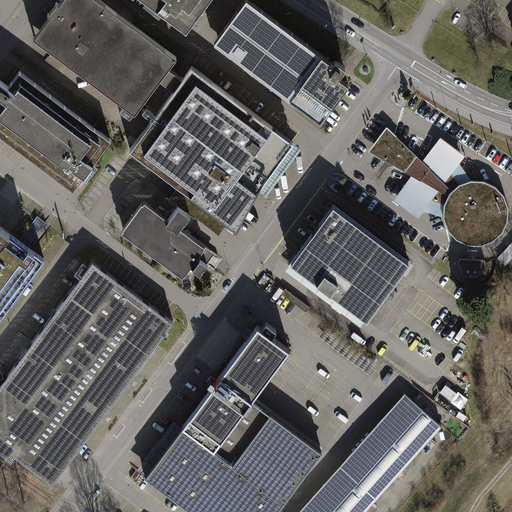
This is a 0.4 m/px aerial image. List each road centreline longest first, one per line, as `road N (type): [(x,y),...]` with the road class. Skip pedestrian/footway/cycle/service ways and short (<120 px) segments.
road 1 (residential): [(210,320),(401,57)]
road 2 (residential): [(210,320),(0,163)]
road 3 (unknown): [(331,155),(121,0)]
road 4 (residential): [(66,511),(210,320)]
road 5 (secondary): [(401,57),(511,115)]
